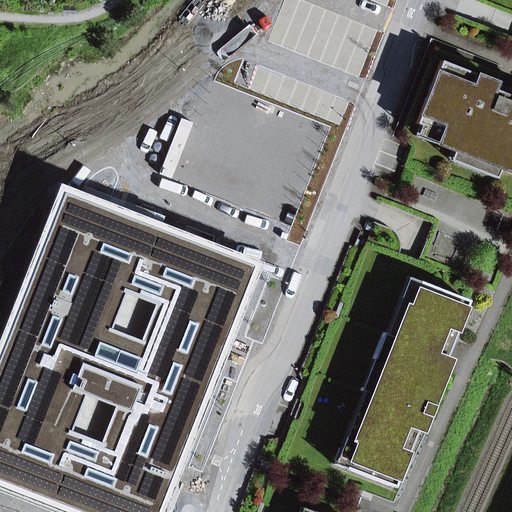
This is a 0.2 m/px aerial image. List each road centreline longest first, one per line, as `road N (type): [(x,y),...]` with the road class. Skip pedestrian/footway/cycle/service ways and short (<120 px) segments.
road 1 (residential): [(0,211),(20,170),(99,122),(341,218)]
road 2 (residential): [(341,218),(286,358),(263,381),(213,511)]
road 3 (residential): [(425,0),(341,218)]
